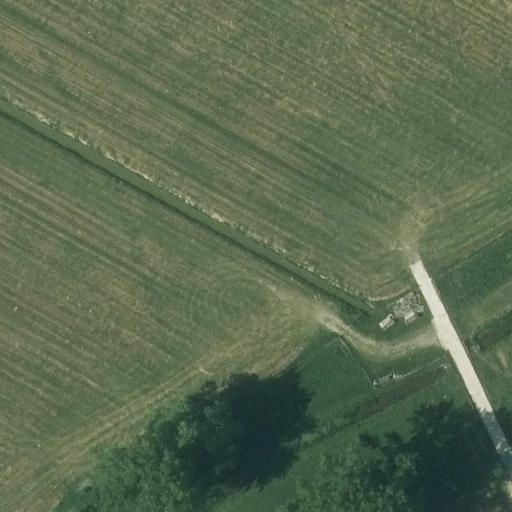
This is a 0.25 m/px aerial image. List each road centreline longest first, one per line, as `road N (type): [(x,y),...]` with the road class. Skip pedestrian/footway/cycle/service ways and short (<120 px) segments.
road 1 (track): [(511,470),(445,332)]
road 2 (track): [(316,312),(361,345),(395,352),(445,332)]
